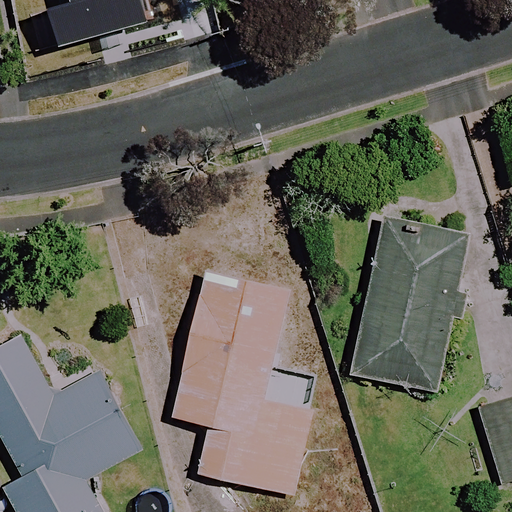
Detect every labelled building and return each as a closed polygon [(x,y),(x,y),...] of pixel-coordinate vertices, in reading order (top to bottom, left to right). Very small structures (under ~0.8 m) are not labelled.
[(83,0),(51,0),(59,13),(83,0)] [(463,229),(381,218),(358,385),(441,396),(463,229)] [(285,289),(209,273),(178,419),(213,426),(201,478),(289,497),(307,412),(261,402),(285,289)] [(59,399),(30,341),(0,355),(0,424),(26,477),(11,485),(24,511),(101,511),(89,480),(148,450),(110,374),(59,399)] [(511,399),(474,412),(497,484),(511,479),(511,399)]
